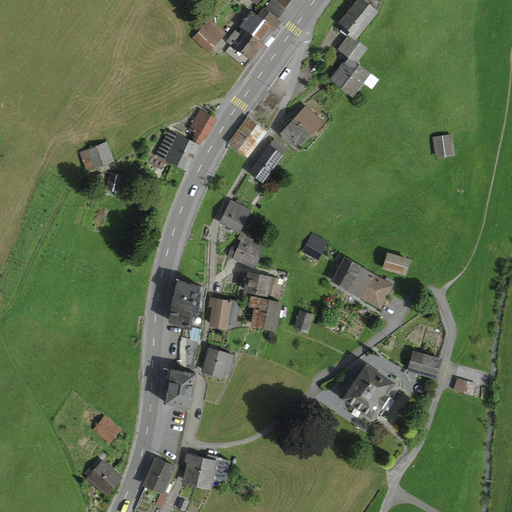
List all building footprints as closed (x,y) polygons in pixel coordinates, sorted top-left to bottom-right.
[(270,0),(258,17),(252,12),(241,27),(243,29),(239,34),(234,30),(229,38),(233,42),(232,44),(236,48),(251,59),(263,43),(262,42),(280,20),(276,17),(289,0),(270,0)] [(370,6),(375,0),(358,0),(340,22),(345,26),(341,31),(349,38),(351,36),(355,39),(377,12),(370,6)] [(194,38),(208,50),(223,33),(209,21),(194,38)] [(360,63),(357,61),(367,48),(355,39),(351,36),(349,38),(340,50),(341,51),(347,55),(344,58),(348,60),(346,63),(333,78),(342,85),(357,65),(358,66),(360,63)] [(244,66),(251,59),(236,48),(235,50),(230,46),(225,52),(244,66)] [(348,60),(344,58),(347,55),(341,51),(338,56),(346,63),(348,60)] [(368,71),(367,73),(358,66),(357,65),(342,85),(352,93),(363,80),(372,87),(378,79),(368,71)] [(259,104),(271,113),(280,101),(268,92),(259,104)] [(321,121),(306,107),(294,119),(309,133),(321,121)] [(195,132),(195,138),(201,141),(203,137),(205,138),(216,119),(200,110),(189,129),(195,132)] [(231,142),(247,155),(265,132),(250,119),(231,142)] [(282,133),(296,147),(309,133),(294,119),(282,133)] [(165,158),(177,164),(188,140),(169,131),(160,150),(157,148),(150,162),(160,167),(165,158)] [(434,137),(437,156),(453,153),(450,135),(434,137)] [(199,145),(201,141),(195,138),(193,142),(188,140),(177,164),(188,169),(199,145)] [(275,141),(251,171),(262,180),(286,149),(275,141)] [(84,159),(88,170),(112,160),(105,143),(89,150),(91,156),(84,159)] [(146,160),(150,162),(157,148),(153,147),(146,160)] [(84,159),(91,156),(89,150),(81,153),(84,159)] [(93,178),(95,183),(103,180),(103,174),(93,178)] [(110,176),(107,188),(119,191),(122,179),(110,176)] [(237,200),(235,203),(231,201),(221,221),(238,230),(249,209),(241,205),(242,203),(237,200)] [(249,220),(255,225),(258,221),(251,216),(249,220)] [(238,239),(241,240),(239,245),(258,254),(262,244),(252,239),(252,237),(253,237),(253,234),(252,235),(247,232),(246,233),(241,232),(238,239)] [(313,234),(304,251),(316,258),(326,241),(313,234)] [(239,261),(252,266),(258,254),(239,245),(238,244),(236,249),(231,247),(227,254),(239,261)] [(388,254),(383,267),(403,274),(408,260),(388,254)] [(348,288),(360,267),(360,266),(344,257),(332,279),(348,288)] [(347,289),(364,298),(376,276),(360,267),(348,288),(347,289)] [(273,284),(275,278),(249,273),(245,290),(266,294),(267,291),(279,293),(281,285),(277,285),(273,284)] [(385,281),(376,276),(364,298),(368,300),(367,301),(372,304),(373,303),(380,307),(394,282),(387,278),(385,281)] [(199,310),(202,307),(204,287),(178,280),(170,313),(172,314),(170,321),(172,321),(172,322),(183,325),(190,326),(193,313),(198,314),(199,310)] [(256,308),(253,324),(264,326),(269,300),(253,297),(251,307),(256,308)] [(234,323),(238,302),(211,298),(211,305),(215,306),(211,324),(225,326),(226,321),(234,323)] [(279,306),(280,302),(269,300),(264,326),(274,328),(277,315),(282,316),(284,307),(279,306)] [(301,311),(296,327),(306,331),(312,314),(301,311)] [(196,340),(191,339),(190,327),(190,326),(183,325),(182,337),(181,337),(181,340),(180,340),(179,366),(186,367),(186,364),(193,365),(197,347),(195,346),(196,341),(196,340)] [(196,341),(199,342),(201,329),(190,327),(191,339),(196,340),(196,341)] [(229,370),(234,355),(228,353),(229,349),(221,347),(220,351),(210,348),(203,370),(222,375),(224,369),(229,370)] [(410,370),(435,377),(440,360),(414,353),(410,370)] [(384,410),(392,399),(386,395),(393,383),(367,365),(359,375),(357,373),(348,386),(351,388),(344,398),(371,416),(378,406),(384,410)] [(171,369),(165,403),(190,407),(196,373),(171,369)] [(477,386),(457,380),(454,391),(474,397),(477,386)] [(95,428),(109,441),(119,429),(104,417),(95,428)] [(190,462),(185,480),(197,483),(204,458),(187,453),(186,461),(190,462)] [(210,484),(212,477),(224,480),(225,480),(230,461),(208,455),(207,458),(204,458),(197,483),(210,486),(210,484)] [(174,466),(156,458),(145,483),(163,491),(171,475),(174,466)] [(85,473),(106,493),(120,478),(102,462),(93,472),(88,468),(85,473)] [(163,491),(168,493),(173,482),(171,481),(173,476),(171,475),(163,491)] [(210,484),(222,487),(224,480),(212,477),(210,484)] [(161,493),(156,504),(162,506),(166,496),(162,494),(161,493)] [(142,497),(136,511),(137,511),(150,511),(155,502),(142,497)] [(180,501),(178,507),(184,510),(187,503),(180,501)]
